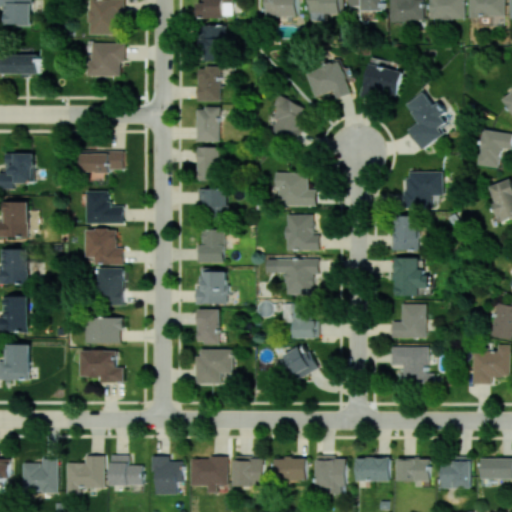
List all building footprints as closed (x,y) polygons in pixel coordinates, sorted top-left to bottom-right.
[(0,0),(0,5),(7,6),(7,24),(32,24),(32,0),(0,0)] [(124,0),(90,0),(90,33),(124,34),(124,0)] [(233,16),(232,0),(207,0),(208,1),(199,1),(199,16),(233,16)] [(299,15),(299,0),(265,0),(265,15),(299,15)] [(343,0),(309,0),(310,19),(322,19),(322,13),(344,12),(343,0)] [(385,0),(349,0),(349,5),(361,5),(362,10),(385,9),(385,0)] [(391,0),(391,19),(425,19),(424,0),(391,0)] [(466,0),(430,0),(430,18),(466,18),(466,0)] [(506,15),(506,0),(470,0),(470,15),(506,15)] [(204,60),(226,59),(226,23),(203,24),(204,60)] [(89,74),(122,75),(122,61),(126,61),(127,42),(94,42),(93,60),(89,60),(89,74)] [(0,72),(39,73),(40,53),(0,52),(0,63),(0,72)] [(316,96),(335,90),(337,97),(352,92),(341,59),(307,70),(316,96)] [(403,70),(369,62),(362,95),(379,99),(381,91),(397,95),(403,70)] [(199,99),(221,100),(222,77),(229,77),(229,66),(200,66),(199,99)] [(511,110),(511,90),(503,96),(511,110)] [(444,135),(440,127),(447,122),(442,114),(447,112),(441,101),(434,105),(426,91),(407,102),(419,122),(409,128),(421,148),(444,135)] [(307,107),(281,93),(275,104),(280,107),(275,117),(279,119),(273,131),(296,144),(306,126),(299,123),(307,107)] [(222,106),(199,106),(199,140),(221,140),(222,106)] [(478,164),(499,166),(502,147),(511,148),(511,132),(483,128),(478,164)] [(199,179),(220,180),(221,146),(200,146),(199,179)] [(125,150),(84,149),(83,171),(112,172),(112,168),(125,168),(125,150)] [(16,181),(35,182),(35,152),(7,152),(7,172),(0,171),(0,187),(15,188),(16,181)] [(444,170),(406,171),(406,207),(435,206),(435,194),(445,194),(444,170)] [(309,187),(309,171),(279,172),(279,205),(318,204),(317,187),(309,187)] [(511,178),(490,184),(499,221),(511,217),(511,178)] [(228,187),(199,188),(199,204),(206,204),(206,213),(229,213),(228,187)] [(87,222),(125,222),(125,205),(111,205),(111,190),(88,189),(87,222)] [(30,200),(3,200),(2,236),(29,236),(30,200)] [(315,233),(315,213),(288,213),(287,249),(320,249),(320,233),(315,233)] [(420,214),(395,215),(396,249),(421,248),(420,214)] [(125,263),(125,247),(118,247),(119,228),(88,227),(87,255),(96,255),(96,262),(125,263)] [(203,261),(226,261),(226,228),(203,228),(203,261)] [(2,282),(28,283),(29,248),(2,247),(2,282)] [(422,256),(395,257),(395,280),(397,279),(397,295),(420,294),(420,287),(431,287),(431,274),(422,274),(422,256)] [(269,271),(287,271),(287,293),(315,293),(315,276),(323,276),(322,257),(268,258),(269,271)] [(124,266),(100,267),(101,304),(125,303),(124,266)] [(199,302),(229,302),(228,268),(204,269),(204,279),(198,280),(199,302)] [(0,329),(31,330),(31,295),(5,295),(5,314),(0,314),(0,329)] [(511,304),(497,301),(491,334),(511,338),(511,304)] [(320,337),(320,319),(313,319),(313,302),(285,302),(285,320),(295,320),(295,337),(320,337)] [(392,336),(427,337),(427,302),(403,302),(402,319),(392,319),(392,336)] [(221,308),(199,308),(199,342),(221,342),(221,308)] [(89,342),(124,342),(124,316),(89,316),(89,342)] [(285,354),(299,378),(320,367),(306,342),(285,354)] [(32,343),(7,343),(7,360),(0,359),(0,377),(32,378),(32,343)] [(492,383),(492,375),(511,376),(511,344),(498,343),(498,350),(474,350),(473,382),(492,383)] [(429,345),(392,345),(392,364),(402,363),(402,384),(435,384),(435,371),(429,371),(429,345)] [(222,383),(222,371),(234,372),(235,348),(199,347),(198,382),(222,383)] [(117,349),(82,349),(82,376),(102,376),(102,381),(125,380),(125,366),(118,366),(117,349)] [(112,484),(145,484),(145,464),(131,464),(130,453),(112,453),(112,484)] [(25,491),(59,491),(59,454),(43,454),(43,461),(25,462),(25,491)] [(106,454),(87,454),(87,461),(69,461),(69,494),(82,494),(82,486),(106,486),(106,454)] [(158,493),(179,493),(179,481),(185,481),(185,460),(171,460),(171,454),(154,454),(154,471),(158,471),(158,493)] [(318,454),(317,485),(333,486),(332,491),(348,492),(349,457),(340,457),(340,454),(318,454)] [(266,455),(235,456),(236,486),(267,485),(266,455)] [(443,464),(443,486),(473,487),(474,455),(455,455),(455,464),(443,464)] [(229,456),(191,456),(192,484),(208,484),(208,491),(218,491),(217,484),(229,484),(229,456)] [(309,478),(309,456),(276,457),(276,479),(309,478)] [(358,479),(391,480),(392,457),(358,456),(358,479)] [(511,477),(511,456),(482,457),(483,478),(511,477)] [(0,457),(0,483),(9,484),(10,458),(0,457)] [(398,479),(432,480),(432,458),(399,457),(398,479)]
